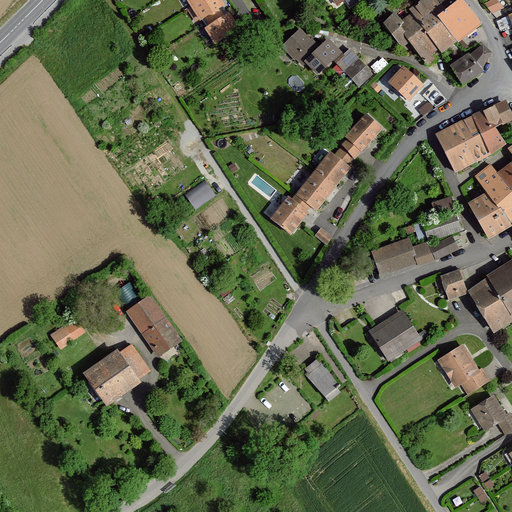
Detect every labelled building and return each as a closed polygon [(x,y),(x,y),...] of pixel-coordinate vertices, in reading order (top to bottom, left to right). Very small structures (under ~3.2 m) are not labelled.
[(222,0),(190,0),(203,21),(226,6),(222,0)] [(412,43),(430,66),(437,60),(433,56),(441,50),(445,55),(460,42),(461,43),(484,26),(481,21),(462,0),(430,0),(414,12),(416,15),(404,24),(397,16),(387,26),(405,49),(412,43)] [(493,12),(505,7),(501,0),(492,0),(488,2),(493,12)] [(232,16),(210,29),(219,43),(240,29),(232,16)] [(303,31),(286,47),(297,59),(298,58),(306,66),(309,63),(321,76),(337,61),(362,87),(375,75),(353,52),(347,58),(331,41),(323,49),(314,40),(313,41),(303,31)] [(471,57),(454,69),(465,86),(485,73),(484,72),(492,55),(485,49),(472,59),(471,57)] [(397,63),(386,75),(413,101),(431,81),(413,65),(397,63)] [(423,108),(427,113),(436,106),(432,100),(423,108)] [(469,118),(439,133),(456,171),(491,154),(505,143),(494,129),(511,119),(511,114),(506,102),(469,118)] [(368,115),(348,137),(363,152),(384,129),(368,115)] [(487,193),(470,203),(489,237),(511,225),(511,224),(511,147),(509,149),(511,152),(511,163),(497,174),(491,166),(477,177),(487,193)] [(332,154),(299,196),(318,211),(351,169),(332,154)] [(216,196),(206,180),(185,194),(196,210),(216,196)] [(458,211),(454,198),(436,204),(440,217),(458,211)] [(289,199),(272,221),(291,236),(308,214),(289,199)] [(465,232),(459,213),(426,224),(432,242),(465,232)] [(334,238),(324,230),(319,237),(330,245),(334,238)] [(460,250),(455,238),(434,249),(439,260),(460,250)] [(436,261),(429,244),(417,248),(414,240),(376,253),(384,276),(421,263),(421,266),(436,261)] [(511,263),(490,278),(490,280),(479,287),(471,293),(494,333),(511,321),(511,263)] [(442,277),(450,300),(469,293),(461,270),(442,277)] [(128,311),(160,358),(182,342),(150,296),(128,311)] [(404,312),(373,332),(390,359),(421,338),(404,312)] [(67,328),(55,336),(63,350),(75,342),(74,341),(87,333),(80,323),(68,330),(67,328)] [(465,345),(441,360),(457,386),(463,382),(471,394),(491,382),(483,369),(481,371),(465,345)] [(120,354),(88,376),(110,407),(142,384),(140,381),(152,372),(135,348),(122,357),(120,354)] [(321,365),(318,361),(305,372),(329,401),(340,392),(338,389),(341,386),(323,363),(321,365)] [(495,396),(474,409),(487,430),(500,422),(504,428),(509,435),(511,432),(511,415),(511,414),(507,416),(495,396)]
